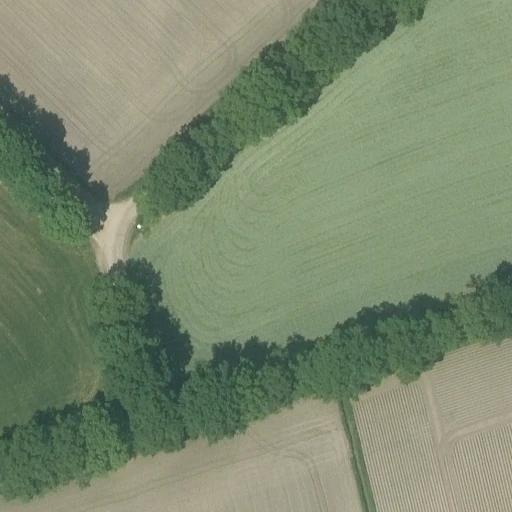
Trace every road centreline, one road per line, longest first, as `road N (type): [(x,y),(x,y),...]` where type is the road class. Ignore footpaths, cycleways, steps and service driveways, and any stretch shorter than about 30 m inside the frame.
road 1 (unclassified): [(161,395),(106,227),(111,209),(352,0)]
road 2 (unclassified): [(161,395),(511,286)]
road 3 (unclassified): [(0,450),(161,395)]
road 4 (track): [(0,121),(106,227)]
